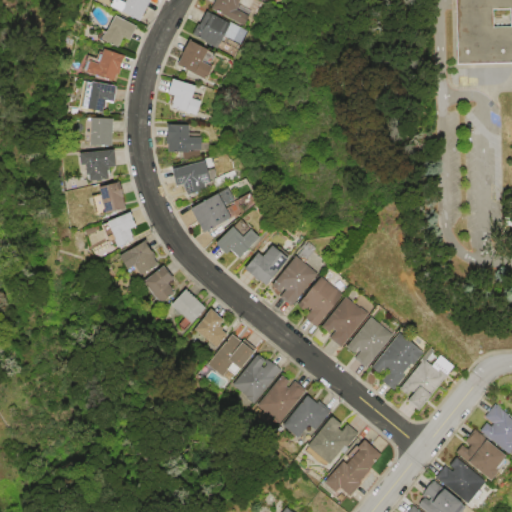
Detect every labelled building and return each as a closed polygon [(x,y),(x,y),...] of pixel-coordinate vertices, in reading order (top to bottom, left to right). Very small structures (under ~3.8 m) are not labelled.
[(106,6),(109,0),(116,0),(120,2),(121,0),(145,0),(142,7),(143,7),(136,22),(106,6)] [(252,0),(254,1),(241,26),(208,9),(213,0),(252,0)] [(511,0),(511,64),(450,66),(447,0),(511,0)] [(202,11),(227,23),(228,21),(241,27),(235,38),(225,33),(217,51),(189,37),(202,11)] [(110,14),(132,26),(125,40),(121,38),(117,46),(108,42),(107,44),(97,39),(110,14)] [(172,67),(185,40),(205,50),(205,51),(212,54),(208,61),(201,58),(199,61),(212,68),(210,72),(211,72),(206,83),(172,67)] [(99,48),(122,57),(115,75),(114,74),(110,83),(81,72),(85,60),(93,63),(99,48)] [(168,78),(192,86),(189,97),(200,101),(195,117),(172,109),(173,105),(168,104),(170,96),(163,94),(168,78)] [(81,80),(112,84),(110,103),(102,102),(101,114),(77,111),(81,80)] [(87,118),(109,119),(108,147),(86,147),(87,118)] [(162,125),(185,125),(185,137),(198,137),(198,153),(188,153),(188,156),(180,156),(180,153),(163,153),(162,125)] [(75,153),(111,150),(112,167),(107,168),(109,180),(86,182),(86,176),(81,177),(80,165),(76,165),(75,153)] [(201,161),(206,183),(197,186),(199,192),(183,196),(180,185),(171,187),(166,170),(201,161)] [(94,187),(116,182),(123,210),(102,215),(94,187)] [(224,187),(232,202),(221,208),(226,218),(198,233),(185,208),(224,187)] [(102,222),(126,212),(132,227),(126,230),(131,242),(114,249),(106,229),(104,229),(102,222)] [(210,245),(235,219),(255,239),(236,259),(226,251),(222,256),(210,245)] [(114,256),(141,240),(148,252),(149,251),(154,259),(152,260),(155,266),(138,277),(130,264),(126,266),(125,265),(121,268),(114,256)] [(283,259),(262,288),(243,273),(242,275),(237,271),(251,253),(257,257),(265,246),(283,259)] [(290,256),(314,276),(288,307),(270,293),(272,290),(266,285),(290,256)] [(159,267),(170,281),(168,283),(177,294),(168,301),(166,298),(159,304),(141,281),(159,267)] [(315,277),(339,296),(313,328),(300,318),(307,309),(305,307),(301,313),(293,307),(304,289),(315,277)] [(182,289),(204,308),(185,330),(176,323),(181,317),(167,306),(182,289)] [(339,297),(354,309),(355,307),(364,314),(337,349),(326,340),(327,338),(315,329),(339,297)] [(191,330),(207,309),(222,321),(217,326),(221,329),(220,331),(226,336),(215,349),(191,330)] [(364,318),(387,336),(362,368),(351,359),(352,357),(341,348),(364,318)] [(228,334),(235,340),(251,353),(223,389),(199,371),(228,334)] [(365,368),(391,334),(417,354),(407,367),(404,365),(397,374),(400,376),(391,388),(388,386),(386,389),(376,382),(382,374),(375,369),(372,373),(365,368)] [(254,354),(263,361),(264,359),(279,369),(250,408),(226,391),(254,354)] [(393,390),(416,360),(423,366),(431,355),(447,367),(412,412),(399,402),(402,398),(393,390)] [(279,375),(289,383),(292,380),(304,390),(287,413),(282,409),(275,419),(256,405),(279,375)] [(304,395),(327,413),(313,430),(306,425),(294,441),(278,428),(304,395)] [(486,404),(500,417),(499,418),(511,428),(511,444),(503,455),(477,433),(476,435),(471,431),(478,423),(483,427),(485,424),(476,417),(486,404)] [(327,416),(338,425),(335,429),(338,431),(344,424),(357,434),(345,448),(343,446),(329,464),(305,445),(327,416)] [(468,431),(505,461),(492,477),(488,474),(481,483),(458,464),(459,462),(449,454),(456,445),(461,449),(463,446),(459,442),(468,431)] [(319,484),(339,460),(343,464),(346,460),(342,456),(356,439),(377,456),(368,467),(370,469),(348,497),(340,490),(335,497),(319,484)] [(448,457),(480,484),(460,508),(427,479),(439,466),(440,467),(448,457)] [(459,508),(455,511),(419,511),(412,505),(419,498),(423,501),(435,487),(459,508)]
